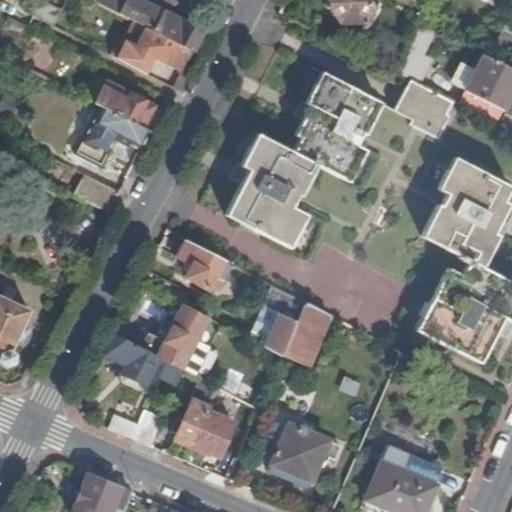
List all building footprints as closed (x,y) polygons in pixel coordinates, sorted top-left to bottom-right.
[(57,22),(61,11),(40,0),(38,0),(31,15),(54,27),(57,22)] [(192,52),(202,32),(182,22),(193,0),(158,0),(153,9),(134,0),(99,0),(98,4),(145,28),(192,52)] [(328,0),(326,5),(340,25),(364,24),(376,3),(374,0),(328,0)] [(424,0),(392,0),(419,13),(424,0)] [(8,15),(0,31),(0,54),(8,38),(26,46),(34,29),(8,15)] [(511,20),(508,18),(496,43),(511,51),(511,20)] [(416,21),(391,71),(410,81),(415,83),(427,59),(422,55),(435,30),(416,21)] [(186,63),(192,52),(145,28),(137,44),(132,42),(130,46),(181,72),(186,63)] [(511,69),(501,64),(483,56),(464,91),(502,111),(511,91),(511,69)] [(226,217),(290,250),(307,217),(292,210),(298,198),(300,199),(317,166),(350,183),(366,151),(356,147),(362,135),(365,136),(381,104),(320,73),(297,118),(303,120),(295,137),(300,139),(293,154),(256,135),(233,181),(242,185),(226,217)] [(442,113),(448,101),(415,83),(410,81),(394,111),(412,120),(410,125),(437,140),(449,117),(442,113)] [(150,133),(161,112),(105,83),(94,104),(99,107),(150,133)] [(144,144),(150,133),(99,107),(82,142),(108,155),(116,141),(140,152),(144,144)] [(101,169),(108,155),(82,142),(75,155),(101,169)] [(510,188),(453,158),(437,190),(446,195),(440,207),(437,206),(421,237),(458,256),(457,258),(461,260),(460,261),(467,265),(461,276),(448,270),(416,331),(480,364),(497,333),(503,336),(511,319),(511,284),(482,268),(505,223),(501,221),(508,206),(503,202),(510,188)] [(83,174),(73,194),(109,213),(114,202),(119,193),(83,174)] [(223,281),(232,265),(185,240),(176,257),(192,266),(186,277),(209,290),(216,278),(223,281)] [(298,317),(304,302),(288,294),(281,309),(298,317)] [(0,360),(4,365),(12,362),(12,355),(9,351),(29,310),(0,297),(0,360)] [(310,368),(330,316),(304,302),(298,317),(296,322),(281,357),(282,358),(310,368)] [(147,333),(139,349),(181,370),(182,371),(194,377),(204,382),(219,353),(210,349),(222,326),(208,319),(183,306),(165,342),(147,333)] [(265,349),(281,357),(296,322),(279,315),(265,349)] [(152,374),(176,387),(182,371),(181,370),(139,349),(114,335),(103,356),(125,366),(122,373),(146,386),(152,374)] [(213,399),(217,389),(204,382),(194,377),(189,387),(213,399)] [(174,439),(193,447),(207,413),(209,407),(191,400),(174,439)] [(134,440),(152,447),(163,420),(145,413),(134,440)] [(207,413),(193,447),(207,453),(207,452),(218,456),(232,424),(207,413)] [(272,465),(312,481),(321,460),(328,463),(330,457),(337,460),(342,447),(290,425),(272,465)] [(401,471),(380,462),(365,500),(392,511),(425,511),(437,487),(434,485),(440,470),(407,456),(401,471)] [(310,487),(312,481),(272,465),(270,470),(310,487)] [(124,511),(132,493),(89,474),(74,511),(124,511)]
